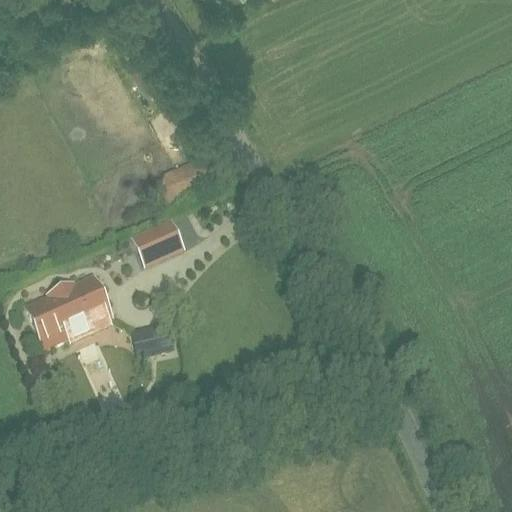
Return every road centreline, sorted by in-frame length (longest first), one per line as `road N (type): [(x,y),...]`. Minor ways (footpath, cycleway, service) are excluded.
road 1 (unclassified): [(145,0),(389,390),(442,511)]
road 2 (track): [(11,511),(389,390)]
